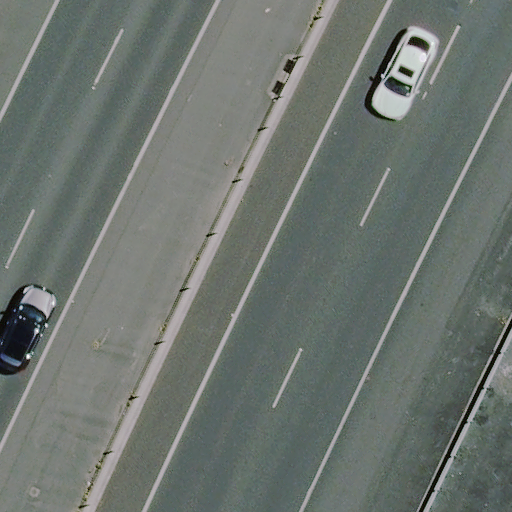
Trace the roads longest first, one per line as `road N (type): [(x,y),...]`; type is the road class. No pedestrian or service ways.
road 1 (motorway): [(478,0),(230,511)]
road 2 (motorway): [(0,283),(139,0)]
